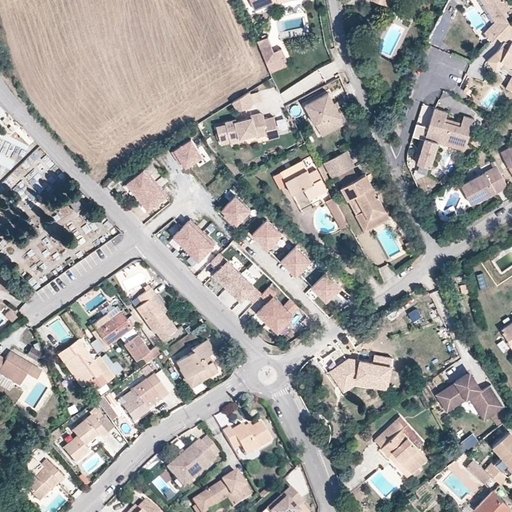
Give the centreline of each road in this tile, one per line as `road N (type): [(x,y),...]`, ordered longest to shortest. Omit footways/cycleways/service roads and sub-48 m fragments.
road 1 (residential): [(268,372),(157,432),(77,511)]
road 2 (residential): [(142,241),(0,88)]
road 3 (residential): [(439,255),(268,372)]
road 4 (residential): [(268,372),(142,241)]
road 5 (residential): [(331,0),(342,49),(392,166)]
road 6 (residential): [(331,511),(268,372)]
road 7 (residential): [(33,314),(142,241)]
